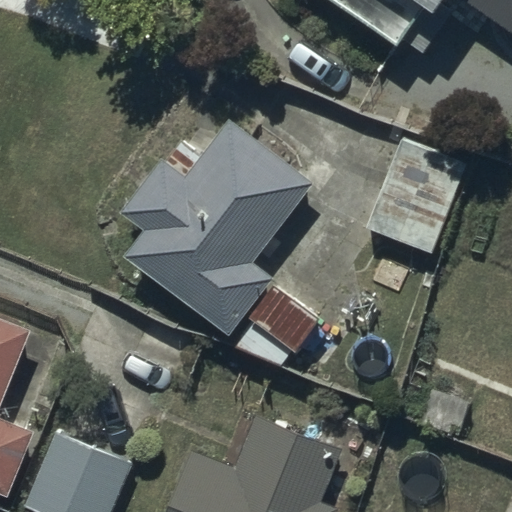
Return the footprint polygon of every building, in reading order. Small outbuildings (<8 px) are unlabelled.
[(415,19),(427,0),(497,0),(511,9),(511,0),(344,0),(401,37),(403,34),(425,49),(436,33),(415,19)] [(257,256),(316,178),(230,114),(187,171),(163,153),(124,205),(146,221),(125,249),(232,330),(247,310),(296,346),(321,313),(273,276),(277,271),(257,256)] [(469,158),(402,133),(368,224),(435,249),(469,158)] [(0,483),(11,488),(36,424),(2,411),(34,327),(0,313),(0,483)] [(255,413),(235,462),(194,445),(166,511),(335,511),(339,504),(323,497),(343,449),(255,413)] [(51,428),(20,501),(47,511),(112,511),(133,462),(51,428)]
